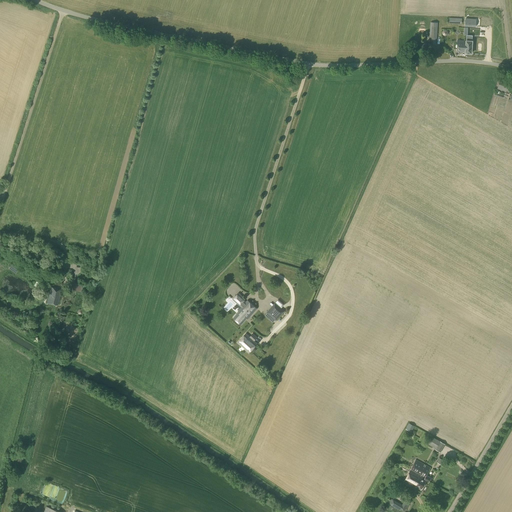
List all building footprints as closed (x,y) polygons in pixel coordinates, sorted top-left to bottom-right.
[(437,44),(438,23),(430,22),(429,44),(437,44)] [(457,40),(456,52),(465,52),(465,53),(471,53),(472,41),(466,41),(457,40)] [(417,54),(425,54),(425,41),(417,42),(417,54)] [(509,93),(511,85),(500,81),(497,89),(509,93)] [(82,292),(83,284),(73,282),(72,290),(82,292)] [(58,306),(62,290),(50,287),(47,303),(58,306)] [(246,303),(243,301),(245,299),(239,293),(233,300),(242,308),(238,311),(239,312),(234,318),(242,325),(247,319),(248,320),(257,309),(248,301),(246,303)] [(284,305),(274,297),(265,306),(275,315),(284,305)] [(253,341),(250,338),(246,334),(238,344),(242,347),(243,346),(246,349),(245,350),(249,354),(258,344),(253,340),(253,341)] [(411,432),(414,426),(409,423),(406,429),(411,432)] [(440,453),(445,444),(432,437),(428,444),(435,449),(440,453)] [(424,479),(426,480),(429,482),(431,478),(426,475),(430,468),(416,460),(410,469),(410,470),(425,477),(424,479)] [(410,470),(410,469),(402,465),(401,468),(409,472),(404,481),(415,487),(416,486),(417,486),(416,488),(421,490),(426,480),(424,479),(425,477),(410,470)] [(402,505),(391,499),(388,504),(399,510),(400,509),(404,511),(406,508),(407,509),(411,502),(405,499),(402,505)]
